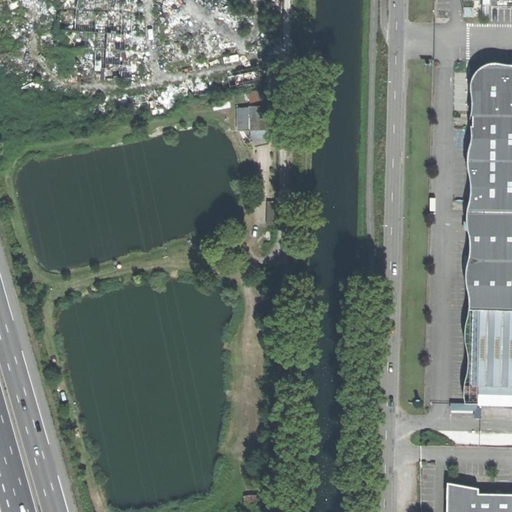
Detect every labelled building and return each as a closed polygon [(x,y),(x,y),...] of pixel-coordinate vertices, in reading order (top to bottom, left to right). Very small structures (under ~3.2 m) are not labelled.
[(141,80),(145,0),(90,0),(87,49),(103,50),(102,78),(141,80)] [(262,0),(260,71),(280,71),(282,0),(262,0)] [(168,73),(250,55),(239,1),(157,18),(168,73)] [(511,405),(511,64),(508,64),(504,64),(499,63),(494,63),(488,64),(483,65),(478,69),(474,74),(471,79),(470,84),(470,88),(471,93),(471,99),(471,107),(470,113),(470,118),(470,126),(471,134),(471,139),(469,145),(468,152),(467,161),(468,168),(470,178),(470,184),(471,193),(469,201),(467,208),(466,216),(466,223),(468,230),(469,238),(470,247),(469,255),(466,265),(465,274),(465,280),(466,286),(468,293),(469,301),(468,309),(467,319),(465,327),(465,334),(466,342),(467,350),(468,358),(469,364),(467,371),(467,372),(466,378),(464,386),(464,395),(465,403),(478,403),(479,405),(511,405)] [(110,117),(263,83),(260,71),(260,68),(107,102),(110,117)] [(251,99),(263,96),(262,89),(250,92),(251,99)] [(230,102),(236,101),(235,93),(229,94),(229,93),(174,105),(176,114),(230,103),(230,102)] [(251,128),(269,127),(269,116),(269,103),(251,103),(251,128)] [(255,424),(266,424),(266,401),(256,401),(255,424)] [(448,483),(447,493),(478,494),(478,488),(448,483)] [(511,511),(511,494),(486,494),(478,494),(447,493),(446,511),(511,511)]
